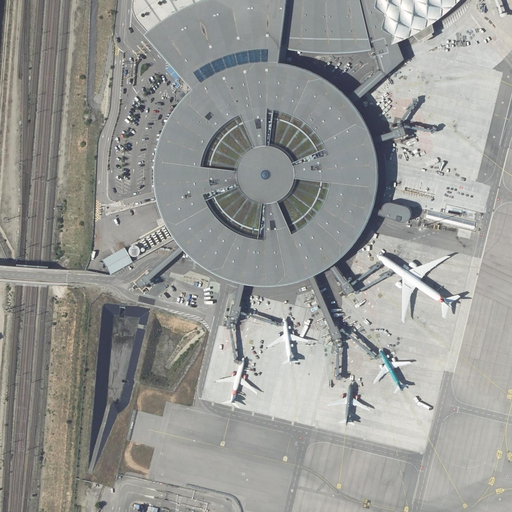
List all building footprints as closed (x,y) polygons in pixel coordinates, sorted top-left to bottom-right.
[(169,33),(165,37),(203,91),(215,75),(239,65),(256,62),(269,61),(284,62),(286,49),(289,20),(291,0),(286,0),(282,7),(265,5),(247,7),(229,10),(208,15),(187,23),(169,33)] [(291,0),(286,49),(300,52),(312,53),(325,54),(339,54),(349,53),(362,52),(371,51),(370,44),(359,0),(291,0)] [(359,0),(370,44),(372,43),(374,50),(383,47),(391,45),(397,43),(406,39),(413,36),(419,41),(434,33),(432,25),(446,14),(457,3),(460,0),(359,0)] [(181,234),(185,239),(145,274),(143,273),(134,282),(141,290),(151,281),(149,279),(189,243),(197,251),(209,260),(221,266),(231,270),(240,273),(233,304),(231,303),(228,315),(230,316),(238,318),(240,311),(241,306),(239,305),(246,274),(253,283),(267,284),(281,283),(295,280),(307,276),(330,328),(328,328),(333,340),(334,339),(342,336),(340,330),(337,325),(335,325),(313,273),(321,269),(328,265),(341,283),(339,284),(346,294),(353,290),(354,289),(351,284),(347,279),(346,280),(333,261),(338,258),(346,250),(357,233),(364,219),(368,211),(375,213),(399,222),(403,222),(407,220),(409,218),(410,213),(408,209),(405,206),(387,201),(383,202),(380,204),(379,206),(379,209),(369,206),(373,191),(374,177),(374,162),(373,153),(370,145),(391,138),(392,141),(409,136),(415,134),(415,131),(414,129),(410,130),(409,127),(408,126),(405,124),(397,127),(389,129),(389,131),(372,139),(368,130),(364,122),(360,115),(353,105),(404,60),(400,50),(397,43),(391,45),(383,47),(374,50),(379,69),(347,98),(333,86),(324,79),(313,73),(299,67),(284,62),(269,61),(256,62),(239,65),(215,75),(203,91),(189,104),(176,122),(167,142),(162,163),(161,181),(164,200),(165,205),(169,214),(173,222),(181,234)] [(110,275),(131,262),(123,247),(101,260),(110,275)]
